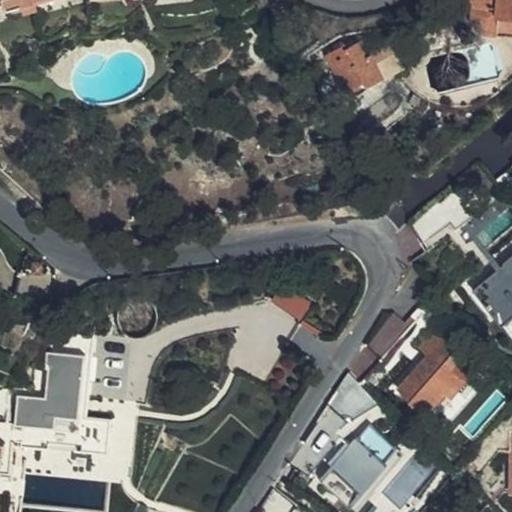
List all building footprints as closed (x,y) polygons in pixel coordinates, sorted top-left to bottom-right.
[(14,19),(37,12),(33,0),(0,0),(0,6),(2,6),(4,12),(12,10),(14,19)] [(55,15),(86,7),(85,0),(33,0),(37,12),(46,43),(61,38),(55,15)] [(500,15),(511,15),(511,0),(469,0),(469,4),(471,6),(472,21),(477,28),(486,32),(499,33),(500,15)] [(14,19),(22,49),(46,43),(37,12),(14,19)] [(511,33),(511,15),(500,15),(499,33),(511,33)] [(348,94),(404,63),(400,57),(408,52),(397,32),(388,37),(386,33),(361,49),(355,39),(341,47),(339,44),(323,52),(348,94)] [(480,161),(461,177),(465,182),(460,186),(473,201),(496,181),(480,161)] [(511,254),(506,261),(508,264),(495,276),(493,274),(476,288),(511,330),(511,254)] [(437,286),(418,265),(398,292),(402,295),(395,302),(401,307),(400,309),(409,316),(437,286)] [(282,301),(289,289),(269,276),(258,292),(279,305),(282,301)] [(295,280),(289,289),(282,301),(316,323),(329,302),(295,280)] [(137,298),(129,299),(123,303),(119,310),(118,318),(120,325),(124,331),(131,336),(138,337),(146,336),(152,331),(156,325),(158,317),(156,309),(151,303),(144,299),(137,298)] [(456,414),(492,372),(439,326),(420,347),(429,356),(402,387),(428,409),(437,398),(456,414)] [(352,364),(348,370),(361,382),(381,360),(365,345),(350,361),(352,364)] [(84,360),(49,358),(46,401),(19,401),(16,428),(54,429),(53,449),(104,450),(105,417),(80,415),(84,360)] [(348,370),(328,401),(345,416),(370,390),(361,382),(348,370)] [(399,446),(372,423),(323,480),(351,504),(361,492),(370,498),(385,480),(377,473),(399,446)] [(19,453),(21,442),(3,439),(3,431),(0,430),(0,471),(11,473),(13,452),(19,453)] [(275,488),(261,510),(264,511),(292,511),(298,505),(275,488)]
